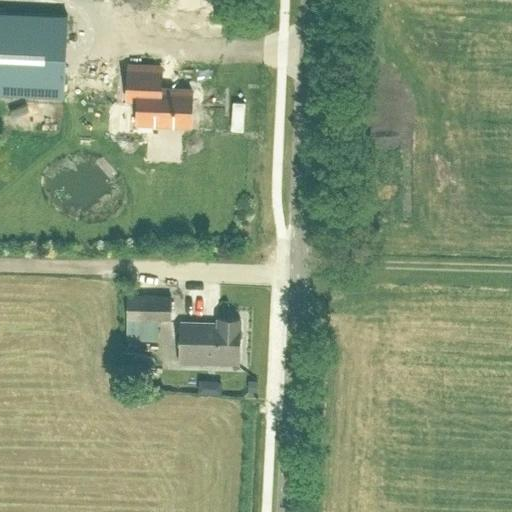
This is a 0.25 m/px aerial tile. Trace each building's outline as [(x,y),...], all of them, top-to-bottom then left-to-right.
[(0,11),(0,92),(64,96),(67,15),(0,11)] [(129,65),(128,98),(139,99),(137,122),(190,124),(192,89),(160,88),(161,66),(129,65)] [(151,235),(163,235),(164,206),(152,205),(151,235)] [(170,320),(171,294),(126,293),(125,319),(170,320)] [(238,364),(240,318),(217,317),(216,323),(180,321),(178,361),(238,364)]
